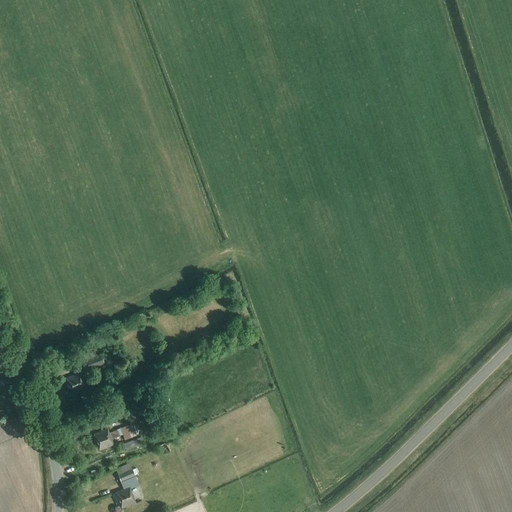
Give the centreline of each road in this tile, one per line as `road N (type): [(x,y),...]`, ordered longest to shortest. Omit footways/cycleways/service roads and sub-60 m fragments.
road 1 (unclassified): [(336,511),(511,346)]
road 2 (unclassified): [(58,511),(43,424),(0,315)]
